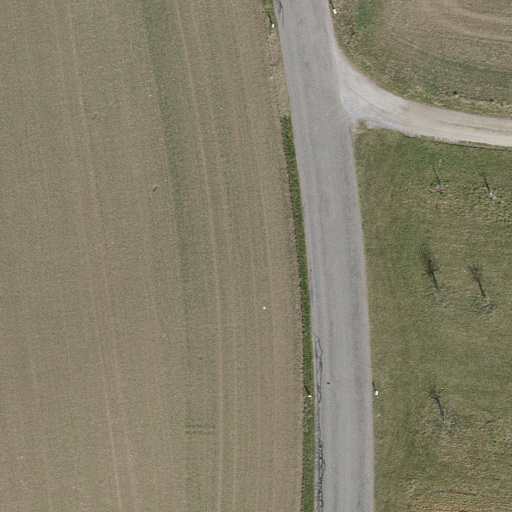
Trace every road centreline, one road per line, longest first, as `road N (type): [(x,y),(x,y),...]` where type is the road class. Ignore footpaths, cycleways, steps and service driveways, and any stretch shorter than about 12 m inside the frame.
road 1 (tertiary): [(345,511),(339,282),(299,0)]
road 2 (track): [(511,132),(316,91)]
